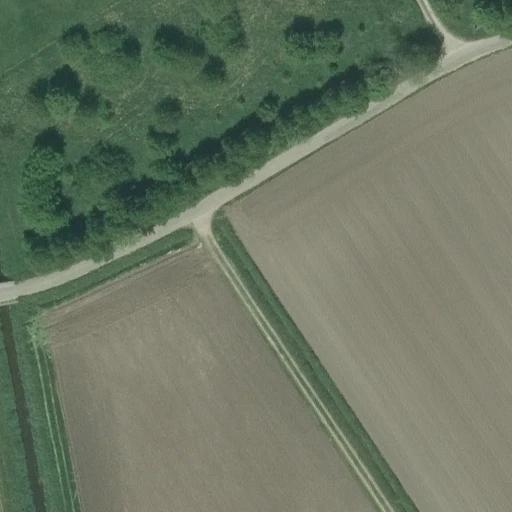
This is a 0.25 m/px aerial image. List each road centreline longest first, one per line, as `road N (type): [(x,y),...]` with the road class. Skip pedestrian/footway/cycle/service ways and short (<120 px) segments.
road 1 (unclassified): [(511,37),(451,61),(135,244),(0,294)]
road 2 (track): [(387,511),(190,214)]
